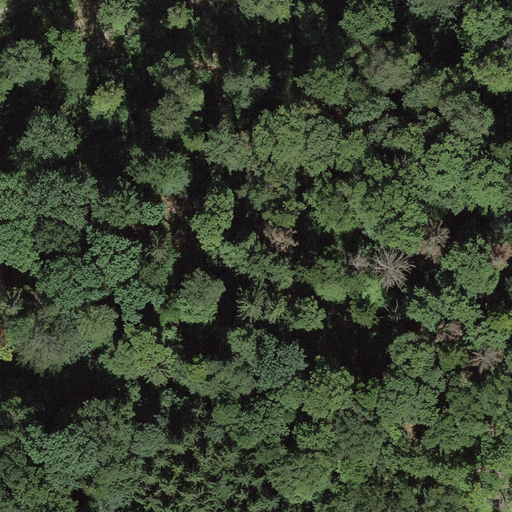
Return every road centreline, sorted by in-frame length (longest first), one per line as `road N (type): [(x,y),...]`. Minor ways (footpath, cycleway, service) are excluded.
road 1 (track): [(0,222),(208,232),(465,317)]
road 2 (track): [(332,511),(453,328),(511,273)]
